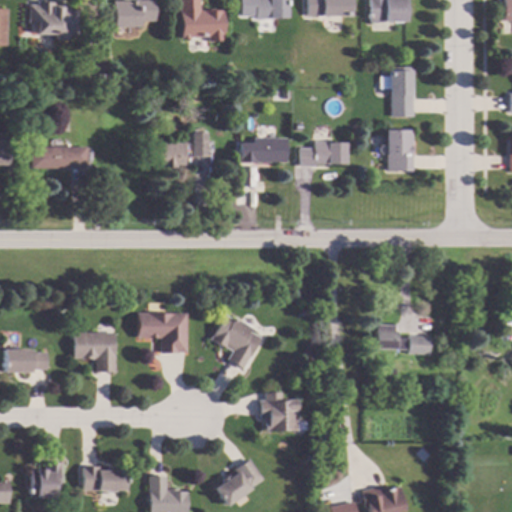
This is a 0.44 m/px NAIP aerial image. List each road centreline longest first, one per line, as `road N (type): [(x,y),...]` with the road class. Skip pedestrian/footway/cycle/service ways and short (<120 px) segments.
road 1 (tertiary): [(511,240),(0,243)]
road 2 (residential): [(462,241),(458,0)]
road 3 (residential): [(0,417),(200,419)]
